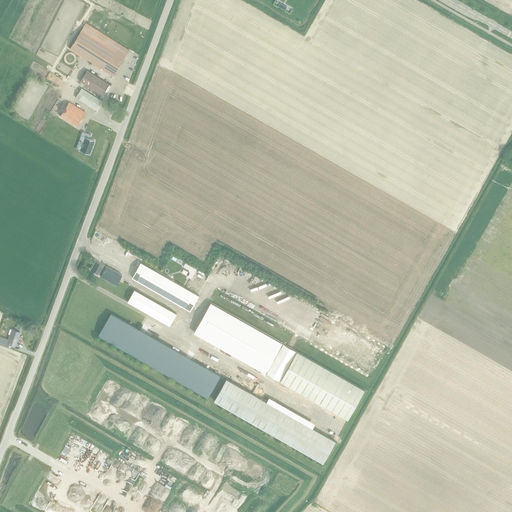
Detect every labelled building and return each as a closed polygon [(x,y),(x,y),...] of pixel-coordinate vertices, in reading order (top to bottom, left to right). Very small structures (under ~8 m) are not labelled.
[(68,49),(112,75),(128,49),(84,23),(68,49)] [(79,81),(101,94),(108,83),(86,70),(79,81)] [(75,97),(96,111),(102,101),(81,88),(75,97)] [(59,116),(76,126),(85,112),(68,101),(59,116)] [(93,129),(92,134),(98,135),(100,125),(90,123),(88,128),(93,129)] [(84,137),(80,150),(89,154),(94,141),(89,139),(91,134),(82,131),(80,136),(84,137)] [(106,265),(105,266),(95,260),(90,269),(100,275),(100,276),(115,285),(121,274),(106,265)] [(199,295),(141,262),(132,278),(190,311),(199,295)] [(184,266),(190,269),(190,272),(188,276),(191,278),(196,269),(186,263),(184,266)] [(135,289),(128,301),(170,325),(177,313),(135,289)] [(268,297),(260,291),(257,295),(248,290),(245,295),(254,302),(253,304),(271,315),(277,307),(280,309),(282,306),(273,300),(274,298),(270,295),(268,297)] [(212,303),(195,333),(280,381),(348,419),(365,390),(297,351),(212,303)] [(98,335),(208,397),(221,375),(111,313),(98,335)] [(17,330),(12,328),(8,340),(0,336),(0,343),(11,347),(12,345),(15,346),(20,332),(18,331),(19,330),(17,330)] [(214,401),(323,463),(336,441),(227,379),(214,401)] [(335,419),(332,425),(340,428),(343,423),(335,419)] [(163,469),(160,470),(161,473),(156,475),(158,481),(166,477),(163,469)]
